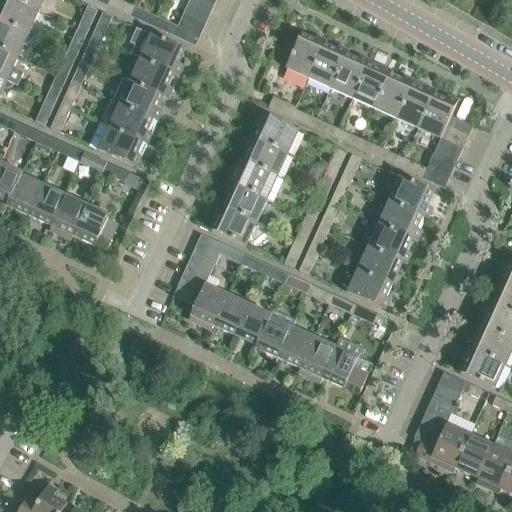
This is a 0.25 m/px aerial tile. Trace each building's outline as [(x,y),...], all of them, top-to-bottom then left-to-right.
[(0,0),(0,22),(28,35),(38,12),(10,0),(0,0)] [(10,0),(38,12),(44,0),(10,0)] [(115,0),(110,0),(107,8),(129,18),(134,8),(115,0)] [(189,0),(187,6),(209,17),(214,7),(198,0),(189,0)] [(182,17),(204,27),(209,17),(187,6),(182,17)] [(77,30),(86,35),(97,12),(87,7),(77,30)] [(129,18),(151,28),(155,18),(134,8),(129,18)] [(92,37),(101,42),(112,18),(102,14),(92,37)] [(177,28),(200,38),(204,27),(182,17),(177,28)] [(173,38),(177,28),(155,18),(151,28),(173,38)] [(0,50),(18,58),(28,35),(0,22),(0,50)] [(200,38),(177,28),(173,38),(195,48),(200,38)] [(86,35),(77,30),(66,53),(76,58),(86,35)] [(140,60),(173,75),(177,77),(182,66),(178,64),(184,50),(151,36),(140,60)] [(309,80),(325,47),(327,42),(316,37),(314,42),(302,36),(286,69),(309,80)] [(101,42),(92,37),(81,60),(91,65),(101,42)] [(309,80),(331,90),(346,57),(349,52),(338,47),(336,52),(325,47),(309,80)] [(23,74),(13,69),(18,58),(0,50),(0,78),(7,81),(7,82),(17,86),(23,74)] [(76,58),(66,53),(56,76),(66,81),(76,58)] [(353,100),(368,67),(370,62),(360,57),(358,62),(346,57),(331,90),(353,100)] [(91,65),(81,60),(71,83),(80,88),(91,65)] [(167,87),(173,75),(140,60),(129,83),(163,98),(167,100),(172,89),(167,87)] [(368,67),(353,100),(374,110),(390,77),(392,72),(381,68),(379,72),(368,67)] [(55,104),(66,81),(56,76),(45,99),(55,104)] [(390,77),(374,110),(396,120),(414,83),(403,78),(401,82),(390,77)] [(0,97),(3,91),(11,89),(13,86),(17,87),(17,86),(7,82),(7,81),(0,78),(0,97)] [(60,106),(70,111),(80,88),(71,83),(60,106)] [(157,110),(163,98),(129,83),(119,106),(152,121),(157,123),(161,112),(157,110)] [(435,93),(414,83),(396,120),(418,129),(433,97),(435,93)] [(445,128),(450,117),(457,103),(446,98),(444,102),(433,97),(418,129),(440,140),(441,138),(445,128)] [(273,98),(268,109),(290,119),(294,110),(295,107),(273,98)] [(35,123),(44,128),(55,104),(45,99),(35,123)] [(108,129),(142,144),(146,146),(151,135),(147,133),(152,121),(119,106),(113,104),(109,113),(114,116),(108,129)] [(70,111),(60,106),(49,130),(59,134),(70,111)] [(290,119),(312,130),(317,120),(294,110),(290,119)] [(259,127),(253,139),(287,154),(297,132),(259,114),(254,125),(259,127)] [(0,127),(12,133),(16,124),(0,116),(0,127)] [(450,117),(445,128),(468,138),(472,128),(450,117)] [(317,120),(312,130),(334,140),(339,130),(317,120)] [(16,124),(12,133),(34,143),(38,134),(16,124)] [(146,146),(142,144),(108,129),(100,125),(90,148),(136,169),(146,146)] [(463,148),(468,138),(445,128),(441,138),(463,148)] [(334,140),(356,150),(360,140),(339,130),(334,140)] [(34,143),(56,153),(60,144),(38,134),(34,143)] [(249,137),(244,148),(248,150),(243,162),(277,177),(287,154),(253,139),(249,137)] [(441,138),(440,140),(436,149),(458,159),(463,148),(441,138)] [(356,150),(378,160),(382,150),(360,140),(356,150)] [(78,164),(82,154),(60,144),(56,153),(78,164)] [(453,170),(458,159),(436,149),(431,159),(453,170)] [(326,173),(335,177),(346,154),(336,150),(326,173)] [(378,160),(399,170),(404,160),(382,150),(378,160)] [(78,164),(100,174),(105,164),(82,154),(78,164)] [(340,180),(350,184),(361,161),(351,156),(340,180)] [(448,180),(453,170),(431,159),(426,170),(448,180)] [(277,177),(243,162),(238,160),(228,183),(266,200),(277,177)] [(399,170),(421,179),(426,170),(404,160),(399,170)] [(0,200),(8,204),(20,176),(21,174),(0,164),(0,200)] [(128,174),(105,164),(100,174),(124,184),(128,174)] [(444,190),(448,180),(426,170),(421,179),(444,190)] [(315,196),(325,200),(335,177),(326,173),(315,196)] [(388,203),(421,218),(426,220),(432,208),(427,206),(432,193),(389,174),(385,184),(395,189),(388,203)] [(7,207),(29,217),(42,186),(20,176),(8,204),(7,207)] [(330,203),(340,207),(350,184),(340,180),(330,203)] [(227,196),(222,208),(256,223),(266,200),(228,183),(223,194),(227,196)] [(64,197),(42,186),(29,217),(51,227),(64,197)] [(305,219),(314,223),(325,200),(315,196),(305,219)] [(73,236),(73,237),(86,207),(64,197),(51,227),(60,231),(58,235),(71,241),(73,236)] [(319,226),(329,230),(340,207),(330,203),(319,226)] [(421,218),(388,203),(378,226),(411,241),(415,243),(421,231),(416,229),(421,218)] [(212,217),(217,219),(211,232),(244,248),(256,223),(222,208),(217,206),(212,217)] [(108,217),(86,207),(73,237),(95,247),(97,243),(108,248),(118,224),(107,220),(108,217)] [(294,242),(304,246),(314,223),(305,219),(294,242)] [(309,248),(319,253),(329,230),(319,226),(309,248)] [(367,249),(401,264),(405,266),(410,255),(406,253),(411,241),(378,226),(367,249)] [(222,248),(200,237),(195,248),(218,258),(219,257),(222,248)] [(294,242),(283,265),(293,270),(304,246),(294,242)] [(195,248),(194,251),(190,258),(213,269),(218,258),(195,248)] [(219,257),(240,266),(244,258),(222,248),(219,257)] [(298,272),(308,277),(319,253),(309,248),(298,272)] [(357,271),(391,286),(395,288),(400,278),(395,276),(401,264),(367,249),(357,271)] [(507,270),(502,282),(511,286),(511,259),(507,257),(503,268),(507,270)] [(213,269),(190,258),(186,269),(208,279),(209,277),(213,269)] [(240,266),(262,276),(266,268),(244,258),(240,266)] [(262,276),(284,286),(288,277),(266,268),(262,276)] [(205,288),(208,279),(186,269),(181,279),(203,289),(204,287),(205,288)] [(347,294),(385,311),(390,301),(395,288),(391,286),(357,271),(347,294)] [(204,287),(203,289),(199,299),(194,311),(191,317),(200,321),(199,323),(202,327),(207,329),(212,329),(213,327),(212,327),(226,297),(213,291),(218,281),(209,277),(208,279),(205,288),(204,287)] [(284,286),(306,296),(310,287),(288,277),(284,286)] [(203,289),(181,279),(177,289),(199,299),(203,289)] [(497,293),(491,305),(511,314),(511,286),(502,282),(497,280),(492,291),(497,293)] [(310,287),(306,296),(328,306),(332,297),(310,287)] [(199,299),(177,289),(172,300),(194,311),(199,299)] [(213,327),(234,337),(248,307),(226,297),(212,327),(213,327)] [(328,306),(350,316),(354,306),(332,297),(328,306)] [(482,314),(486,316),(481,328),(511,342),(511,314),(491,305),(487,303),(482,314)] [(354,306),(350,316),(373,327),(377,317),(354,306)] [(255,350),(270,316),(269,316),(248,307),(234,337),(255,347),(254,349),(255,350)] [(272,310),(269,316),(270,316),(255,350),(277,359),(291,328),(292,329),(295,321),(272,310)] [(476,339),(470,351),(504,366),(511,347),(511,342),(481,328),(476,326),(472,337),(476,339)] [(277,359),(298,369),(313,338),(292,329),(291,328),(277,359)] [(335,348),(313,338),(298,369),(307,373),(305,377),(319,384),(321,379),(320,379),(335,348)] [(339,339),(335,348),(320,379),(321,379),(358,396),(368,376),(353,369),(362,350),(339,339)] [(504,366),(470,351),(466,349),(461,360),(466,362),(460,375),(493,390),(504,366)] [(461,392),(465,384),(443,374),(437,385),(460,395),(461,392)] [(481,392),(465,384),(461,392),(477,400),(481,392)] [(437,385),(433,396),(455,406),(460,395),(437,385)] [(450,417),(455,406),(433,396),(428,407),(450,417)] [(491,406),(507,413),(510,405),(495,398),(491,406)] [(423,418),(445,428),(446,426),(450,417),(428,407),(423,418)] [(418,429),(440,439),(445,428),(423,418),(418,429)] [(453,468),(468,436),(446,426),(445,428),(440,439),(435,450),(434,450),(420,443),(415,456),(429,462),(431,458),(453,468)] [(413,440),(420,443),(434,450),(435,450),(440,439),(418,429),(413,440)] [(491,447),(468,436),(453,468),(476,479),(491,447)] [(511,461),(511,456),(491,447),(476,479),(499,489),(511,461)] [(511,461),(499,489),(511,495),(511,461)] [(55,494),(46,489),(37,504),(27,498),(18,511),(62,511),(67,506),(53,498),(55,494)]
